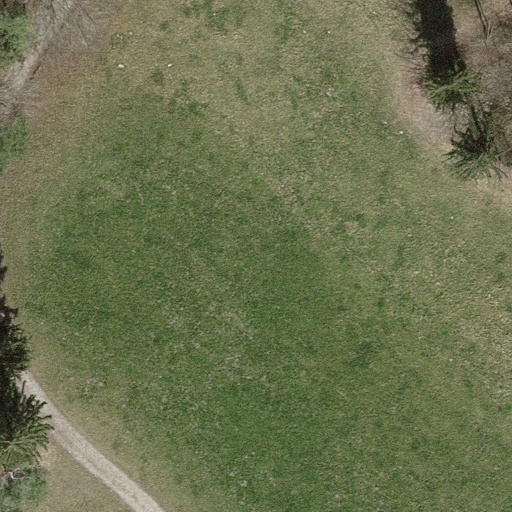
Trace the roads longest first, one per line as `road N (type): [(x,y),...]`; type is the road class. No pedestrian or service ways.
road 1 (track): [(143,511),(55,437),(6,353),(0,325)]
road 2 (track): [(0,132),(34,32),(64,0)]
